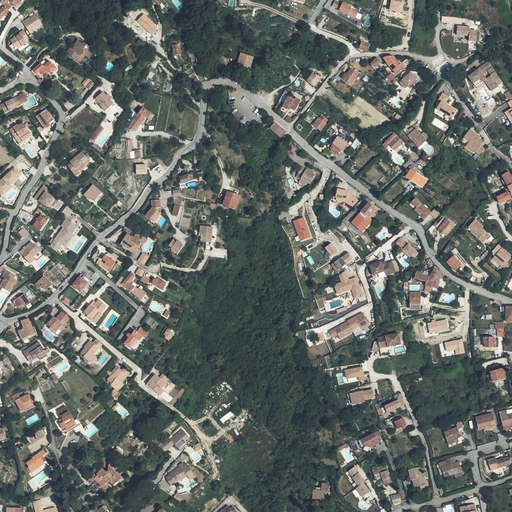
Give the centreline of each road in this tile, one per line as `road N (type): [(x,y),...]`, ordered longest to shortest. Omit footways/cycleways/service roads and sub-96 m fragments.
road 1 (residential): [(287,129),(235,83),(208,85),(196,142),(58,291),(4,324)]
road 2 (residential): [(511,301),(448,275),(414,224),(287,129)]
road 3 (residential): [(26,78),(62,116),(11,219),(0,261)]
road 4 (residential): [(287,129),(349,57),(408,52),(442,70)]
road 5 (track): [(243,0),(340,38),(355,55)]
